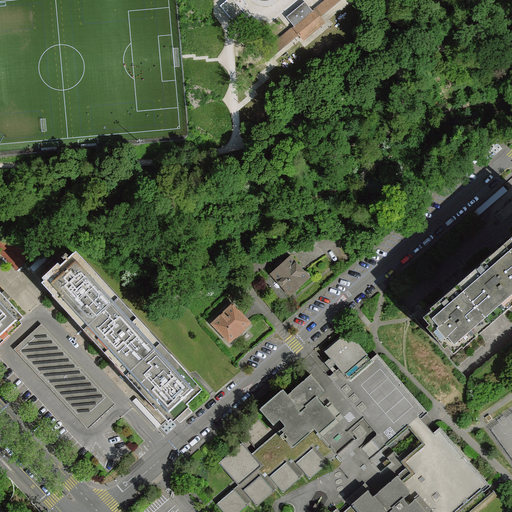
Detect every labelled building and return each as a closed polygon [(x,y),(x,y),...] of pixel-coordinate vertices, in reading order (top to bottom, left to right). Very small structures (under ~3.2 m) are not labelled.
[(235,0),(227,0),(221,6),(233,21),(245,11),(235,0)] [(342,0),(325,0),(313,10),(306,1),(286,17),(294,27),(262,53),(269,61),(299,36),(305,43),(327,25),(321,17),(342,0)] [(396,298),(485,224),(477,213),(387,288),(396,298)] [(0,248),(20,268),(33,255),(0,222),(0,248)] [(375,230),(372,224),(358,228),(361,235),(375,230)] [(511,254),(506,247),(460,286),(490,321),(511,302),(511,254)] [(85,328),(116,299),(74,254),(43,283),(85,328)] [(306,274),(291,257),(273,274),(290,294),(300,285),(297,282),(306,274)] [(490,321),(460,286),(424,317),(454,352),(490,321)] [(0,339),(24,317),(0,291),(0,339)] [(158,345),(116,299),(85,328),(127,373),(158,345)] [(230,342),(250,323),(233,305),(213,324),(230,342)] [(41,329),(20,350),(88,424),(110,404),(41,329)] [(423,421),(429,416),(380,357),(374,362),(351,335),(327,355),(333,362),(320,372),(291,397),(287,392),(262,413),(275,428),(282,422),(287,429),(253,457),(244,446),(222,465),(241,488),(219,506),(223,511),(245,511),(255,505),(259,510),(280,492),(284,496),(306,477),(311,483),(340,459),(357,445),(349,436),(366,422),(379,438),(362,452),(372,463),(413,429),(428,447),(406,465),(411,471),(375,501),(365,489),(349,504),(354,511),(352,511),(462,511),(491,488),(443,431),(437,436),(423,421)] [(200,390),(158,345),(127,373),(169,419),(200,390)] [(511,364),(511,345),(468,383),(478,394),(511,364)]
